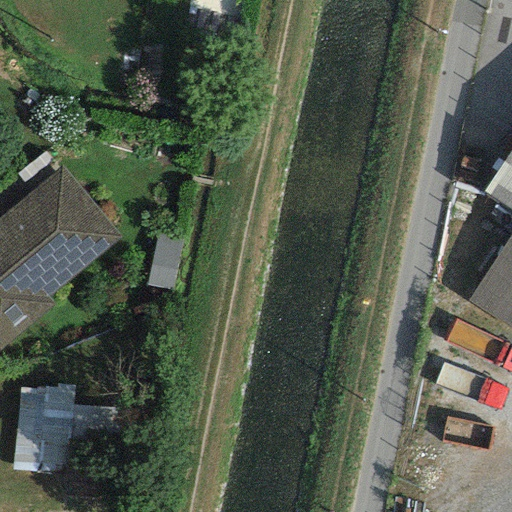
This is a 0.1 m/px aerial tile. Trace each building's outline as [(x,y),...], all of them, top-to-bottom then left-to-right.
[(0,348),(55,304),(49,296),(117,240),(60,169),(0,217),(0,348)] [(511,178),(494,205),(511,217),(511,284),(489,318),(511,333),(511,178)] [(183,240),(155,234),(145,285),(173,291),(183,240)] [(72,383),(16,389),(9,468),(59,472),(63,448),(68,406),(72,383)] [(116,411),(68,406),(63,448),(111,453),(116,411)]
